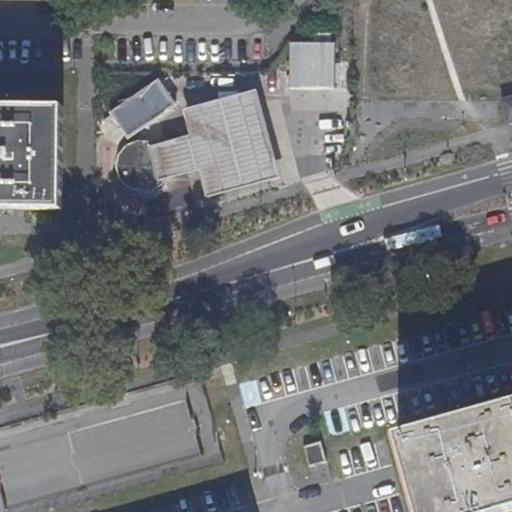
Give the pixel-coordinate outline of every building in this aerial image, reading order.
[(337,83),(337,39),(295,41),(293,84),(337,83)] [(191,140),(157,149),(151,151),(160,185),(200,174),(208,203),(281,183),(257,95),(184,115),(191,140)] [(506,124),(511,122),(511,98),(501,101),(506,124)] [(0,207),(63,209),(64,108),(0,106),(0,207)] [(151,151),(157,149),(151,145),(140,144),(128,147),(117,155),(115,165),(117,178),(122,187),(131,193),(140,195),(150,194),(160,185),(151,151)] [(499,511),(511,508),(511,401),(395,435),(415,511),(499,511)] [(308,468),(325,464),(319,443),(303,447),(308,468)]
